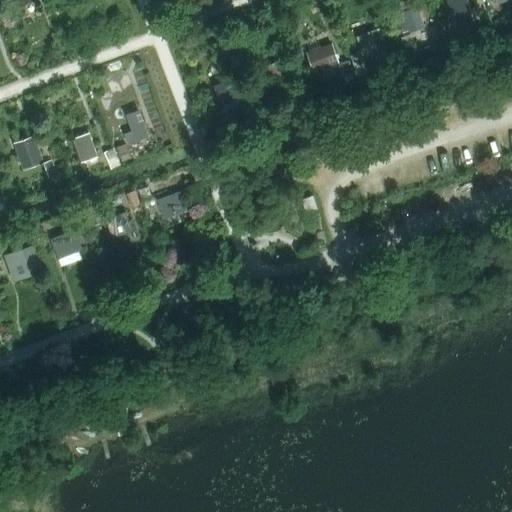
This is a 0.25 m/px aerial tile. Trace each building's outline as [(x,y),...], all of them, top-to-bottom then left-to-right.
[(466,0),(447,0),(455,25),(473,19),(466,0)] [(404,17),(394,20),(399,34),(425,26),(419,6),(402,12),(404,17)] [(376,30),(356,37),(364,57),(383,49),(376,30)] [(411,35),(401,38),(404,48),(414,45),(411,35)] [(331,44),(307,52),(313,71),(338,62),(331,44)] [(367,71),(360,52),(351,56),(357,74),(367,71)] [(285,59),(264,67),(271,87),(293,78),(285,59)] [(352,75),(347,61),(339,64),(344,77),(352,75)] [(238,77),(214,86),(221,104),(224,103),(226,110),(234,107),(232,101),(245,96),(238,77)] [(251,111),(247,100),(239,103),(243,114),(251,111)] [(132,131),(124,134),(128,144),(129,144),(148,136),(139,110),(128,114),(126,114),(132,131)] [(89,133),(73,139),(81,162),(83,161),(97,156),(89,133)] [(13,143),(20,163),(42,156),(34,135),(13,143)] [(130,158),(125,144),(116,148),(122,161),(130,158)] [(120,165),(114,149),(104,152),(111,169),(120,165)] [(56,174),(51,161),(45,163),(49,177),(56,174)] [(151,198),(147,187),(138,190),(142,201),(151,198)] [(184,190),(157,199),(164,219),(186,211),(186,210),(191,208),(184,190)] [(140,205),(135,191),(127,194),(132,208),(140,205)] [(312,195),(301,199),(308,223),(320,219),(312,195)] [(97,205),(87,209),(92,224),(103,220),(97,205)] [(125,212),(107,219),(113,234),(131,227),(125,212)] [(76,230),(51,239),(58,258),(60,258),(83,249),(76,230)] [(39,245),(47,242),(43,231),(34,234),(39,245)] [(34,245),(4,255),(13,281),(43,270),(34,245)]
